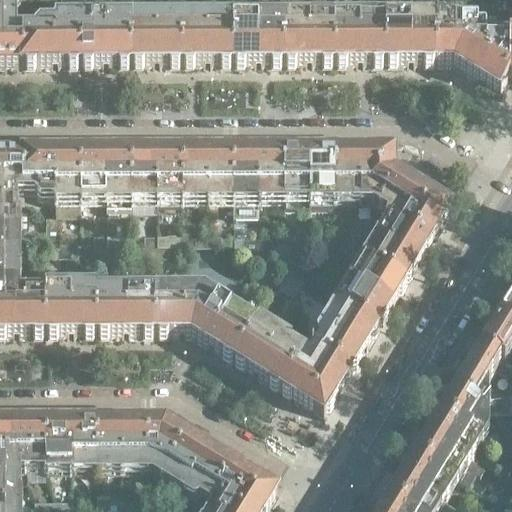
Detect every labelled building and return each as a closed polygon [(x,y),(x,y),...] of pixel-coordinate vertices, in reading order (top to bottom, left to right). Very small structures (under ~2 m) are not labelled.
[(16,19),(16,0),(0,0),(0,25),(14,26),(14,19),(16,19)] [(50,12),(50,0),(40,0),(40,12),(50,12)] [(60,12),(60,0),(50,0),(50,12),(60,12)] [(14,39),(14,26),(0,25),(0,51),(3,51),(3,52),(23,52),(23,39),(14,39)] [(410,73),(410,27),(385,28),(385,73),(410,73)] [(436,73),(436,27),(410,27),(410,73),(436,73)] [(460,73),(460,32),(461,32),(461,27),(436,27),(436,73),(453,73),(458,76),(460,73)] [(106,74),(105,28),(80,29),(80,74),(106,74)] [(131,74),(131,28),(105,28),(106,74),(131,74)] [(156,74),(156,28),(131,28),(131,74),(156,74)] [(182,74),(182,28),(156,28),(156,74),(182,74)] [(207,74),(207,28),(182,28),(182,74),(207,74)] [(233,74),(232,28),(207,28),(207,74),(233,74)] [(258,74),(258,28),(232,28),(233,74),(258,74)] [(283,73),(283,28),(258,28),(258,74),(283,73)] [(309,73),(309,28),(283,28),(283,73),(309,73)] [(334,73),(334,28),(309,28),(309,73),(334,73)] [(360,73),(359,28),(334,28),(334,73),(360,73)] [(385,73),(385,28),(359,28),(360,73),(385,73)] [(80,74),(80,29),(54,29),(54,33),(55,33),(55,74),(80,74)] [(509,87),(508,52),(508,45),(492,45),(492,40),(485,40),(485,36),(477,36),(477,32),(461,32),(460,32),(460,73),(458,76),(500,102),(509,87)] [(55,33),(54,33),(37,33),(35,35),(35,39),(23,39),(23,52),(23,74),(55,74),(55,33)] [(0,74),(23,74),(23,52),(3,52),(3,51),(0,51),(0,74)] [(258,209),(258,163),(233,164),(233,209),(258,209)] [(284,209),(284,163),(258,163),(258,209),(284,209)] [(309,209),(309,163),(284,163),(284,209),(309,209)] [(335,209),(335,163),(309,163),(309,209),(335,209)] [(383,195),(383,181),(393,181),(393,163),(335,163),(335,209),(374,209),(382,213),(387,205),(387,195),(383,195)] [(23,186),(23,164),(0,164),(0,187),(4,187),(4,186),(23,186)] [(55,205),(55,164),(23,164),(23,186),(23,199),(36,199),(36,204),(37,205),(55,205)] [(81,210),(81,164),(55,164),(55,205),(55,210),(81,210)] [(106,210),(106,164),(81,164),(81,210),(106,210)] [(131,209),(131,164),(106,164),(106,210),(131,209)] [(157,209),(157,164),(131,164),(131,209),(157,209)] [(182,209),(182,164),(157,164),(157,209),(182,209)] [(208,209),(207,164),(182,164),(182,209),(208,209)] [(233,209),(233,164),(207,164),(208,209),(233,209)] [(451,218),(395,184),(394,184),(394,183),(393,182),(393,181),(383,181),(383,195),(387,195),(387,205),(382,213),(392,219),(389,227),(400,230),(431,249),(451,218)] [(0,212),(14,213),(14,199),(23,199),(23,186),(4,186),(4,187),(0,187),(0,212)] [(0,238),(16,238),(16,220),(14,220),(14,213),(0,212),(0,238)] [(367,238),(373,228),(375,228),(369,223),(360,223),(367,238)] [(59,236),(58,226),(46,226),(47,236),(59,236)] [(431,249),(400,230),(389,227),(387,235),(379,247),(418,271),(431,249)] [(345,245),(345,235),(335,235),(335,250),(345,245)] [(59,244),(59,236),(47,236),(47,244),(59,244)] [(0,263),(17,264),(16,238),(0,238),(0,263)] [(59,254),(59,244),(47,244),(47,254),(59,254)] [(71,254),(71,244),(59,244),(59,254),(71,254)] [(157,254),(157,244),(146,245),(146,254),(155,254),(157,254)] [(171,254),(171,244),(157,244),(157,254),(166,254),(171,254)] [(208,254),(208,244),(196,244),(196,254),(208,254)] [(221,254),(220,244),(208,244),(208,254),(221,254)] [(106,254),(106,245),(97,245),(97,254),(106,254)] [(116,254),(116,245),(106,245),(106,254),(107,254),(116,254)] [(346,257),(351,249),(345,245),(335,250),(346,257)] [(418,271),(379,247),(366,269),(405,293),(418,271)] [(319,259),(319,251),(309,251),(309,264),(319,259)] [(259,263),(259,254),(244,253),(255,260),(259,263)] [(59,264),(59,254),(47,254),(47,264),(59,264)] [(71,264),(71,254),(59,254),(59,264),(71,264)] [(97,265),(97,254),(87,254),(87,265),(97,265)] [(107,254),(106,254),(97,254),(97,265),(107,265),(107,254)] [(155,265),(155,254),(146,254),(146,265),(155,265)] [(166,265),(166,254),(157,254),(155,254),(155,265),(166,265)] [(270,270),(271,254),(259,254),(259,263),(263,265),(270,270)] [(321,271),(326,263),(319,259),(309,264),(321,271)] [(255,278),(263,265),(259,263),(255,260),(247,273),(255,278)] [(0,289),(17,289),(17,264),(0,263),(0,289)] [(59,274),(59,264),(47,264),(47,274),(59,274)] [(262,283),(270,270),(263,265),(255,278),(262,283)] [(284,278),(295,272),(297,271),(296,265),(284,265),(284,278)] [(405,293),(366,269),(353,290),(391,314),(405,293)] [(298,287),(303,279),(295,272),(284,278),(288,281),(298,287)] [(302,289),(298,287),(288,281),(284,288),(298,296),(302,289)] [(298,296),(284,288),(280,294),(294,303),(298,296)] [(25,316),(25,303),(17,303),(17,289),(0,289),(0,316),(16,316),(25,316)] [(391,314),(353,290),(339,312),(378,336),(391,314)] [(97,344),(97,302),(97,298),(71,299),(71,344),(97,344)] [(71,344),(71,299),(45,299),(45,302),(45,344),(71,344)] [(208,355),(231,319),(203,301),(191,302),(191,317),(185,317),(185,344),(191,344),(208,355)] [(45,344),(45,302),(25,303),(25,316),(16,316),(16,344),(45,344)] [(126,344),(126,302),(97,302),(97,344),(126,344)] [(155,344),(155,302),(126,302),(126,344),(155,344)] [(185,344),(185,317),(191,317),(191,302),(155,302),(155,344),(185,344)] [(511,351),(511,350),(511,311),(511,310),(510,312),(506,313),(502,319),(503,322),(483,356),(503,369),(511,354),(511,351)] [(378,336),(339,312),(326,334),(365,358),(378,336)] [(0,344),(16,344),(16,316),(0,316),(0,344)] [(311,324),(299,317),(295,323),(307,330),(311,324)] [(256,334),(255,334),(231,319),(208,355),(234,370),(256,334)] [(307,330),(295,323),(291,329),(303,336),(307,330)] [(280,399),(303,361),(292,354),(293,353),(257,331),(255,334),(256,334),(234,370),(280,399)] [(365,358),(326,334),(318,347),(322,349),(315,361),(326,368),(328,365),(352,379),(365,358)] [(487,396),(503,369),(483,356),(456,400),(489,420),(489,418),(511,417),(511,400),(495,400),(487,396)] [(324,425),(352,379),(328,365),(326,368),(315,361),(312,367),(303,361),(280,399),(324,425)] [(489,426),(489,420),(456,400),(443,422),(479,443),(489,426)] [(471,457),(479,443),(443,422),(431,441),(471,466),(476,459),(471,457)] [(0,462),(16,462),(16,434),(0,434),(0,462)] [(46,477),(46,434),(16,434),(16,462),(26,462),(26,477),(46,477)] [(72,480),(71,434),(46,434),(46,477),(46,480),(72,480)] [(97,480),(97,434),(71,434),(72,480),(97,480)] [(122,479),(122,434),(97,434),(97,480),(122,479)] [(163,486),(187,447),(166,434),(122,434),(122,479),(153,479),(163,486)] [(471,466),(431,441),(418,462),(454,485),(462,472),(466,475),(471,466)] [(219,500),(233,475),(187,447),(163,486),(198,507),(200,503),(210,509),(217,499),(219,500)] [(26,462),(16,462),(0,462),(0,489),(17,490),(17,478),(26,477),(26,462)] [(454,485),(418,462),(406,483),(446,508),(450,502),(445,499),(454,485)] [(270,511),(276,502),(233,475),(219,500),(238,511),(270,511)] [(511,491),(511,482),(506,479),(502,485),(511,491)] [(443,511),(446,508),(406,483),(391,506),(402,511),(443,511)] [(497,511),(503,511),(511,498),(511,491),(502,485),(488,506),(497,511)] [(0,511),(17,511),(17,490),(0,489),(0,511)] [(238,511),(219,500),(217,499),(210,509),(200,503),(198,507),(205,511),(238,511)]
